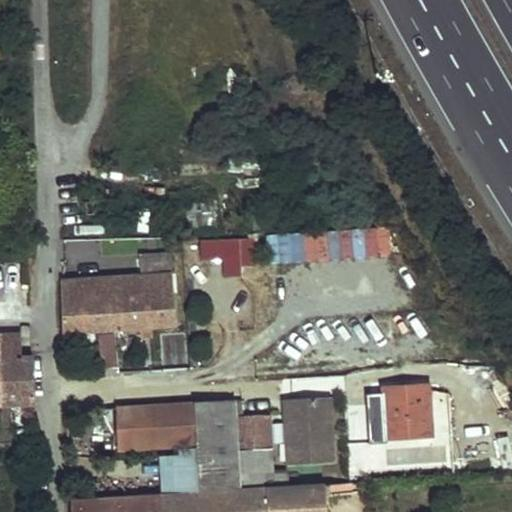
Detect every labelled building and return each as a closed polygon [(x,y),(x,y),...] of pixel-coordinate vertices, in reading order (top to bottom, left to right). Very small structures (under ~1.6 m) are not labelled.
[(199,242),(200,259),(221,258),(222,274),(238,274),(238,260),(250,260),(248,228),(235,229),(235,240),(199,242)] [(60,281),(62,332),(139,326),(150,326),(173,324),(168,253),(139,254),(140,276),(60,281)] [(139,326),(140,337),(150,336),(150,326),(139,326)] [(0,404),(31,404),(30,355),(20,354),(19,334),(0,333),(0,404)] [(98,339),(100,364),(115,366),(114,338),(98,339)] [(365,387),(367,436),(430,434),(428,382),(365,387)] [(332,462),(328,397),(282,400),(283,416),(289,416),(291,439),(285,440),(286,464),(332,462)] [(231,400),(114,407),(117,449),(193,444),(193,448),(196,484),(235,482),(235,472),(235,466),(234,450),(232,417),(231,400)] [(265,415),(232,417),(234,450),(267,447),(265,415)] [(235,466),(235,472),(268,470),(267,447),(234,450),(235,466)] [(196,484),(193,448),(175,449),(176,456),(158,457),(160,491),(196,488),(196,484)] [(268,470),(235,472),(235,482),(235,486),(286,483),(285,469),(268,470)] [(262,487),(263,511),(321,511),(321,494),(351,493),(349,481),(262,487)] [(153,493),(154,511),(263,511),(262,487),(153,493)] [(68,499),(68,511),(154,511),(153,493),(68,499)]
